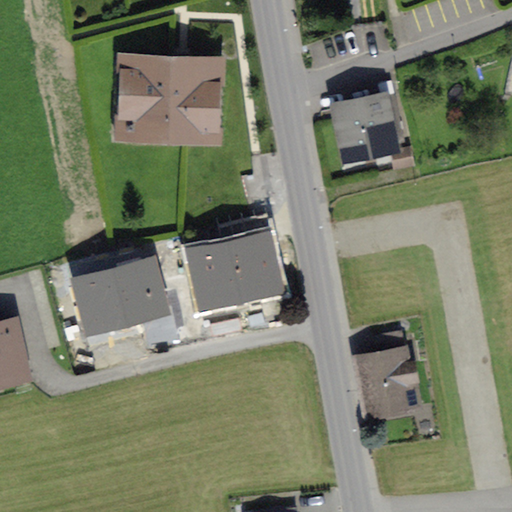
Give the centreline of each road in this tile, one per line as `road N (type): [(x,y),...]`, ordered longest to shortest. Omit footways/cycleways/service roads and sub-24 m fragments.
road 1 (secondary): [(279,92),(356,511)]
road 2 (unknown): [(15,285),(45,378),(57,382),(321,320)]
road 3 (residential): [(279,92),(511,22)]
